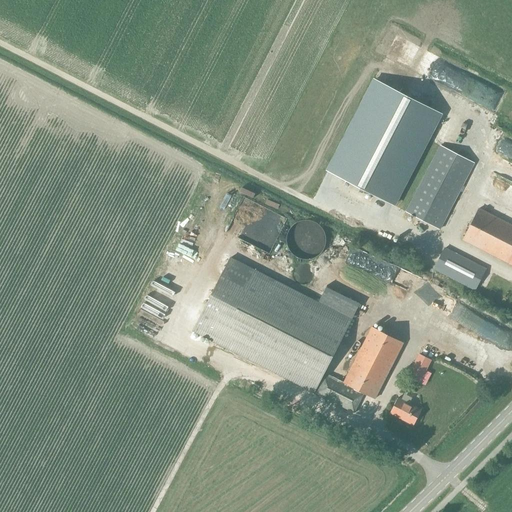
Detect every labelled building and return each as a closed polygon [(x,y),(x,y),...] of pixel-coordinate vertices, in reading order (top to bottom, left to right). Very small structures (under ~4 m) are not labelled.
[(375,80),(328,171),(394,205),(441,114),(375,80)] [(271,165),(276,155),(253,144),(249,155),(271,165)] [(440,229),(474,164),(440,146),(406,211),(440,229)] [(511,158),(506,156),(502,167),(511,170),(511,158)] [(511,265),(511,225),(479,209),(463,240),(511,265)] [(180,240),(198,247),(200,241),(182,234),(180,240)] [(177,243),(173,250),(181,255),(185,247),(177,243)] [(475,290),(485,270),(444,249),(434,269),(475,290)] [(324,372),(351,319),(232,257),(194,330),(313,392),(324,372)] [(156,280),(153,286),(174,296),(177,290),(156,280)] [(154,293),(150,299),(168,310),(172,305),(154,293)] [(146,310),(140,319),(138,318),(135,323),(159,337),(168,323),(146,310)] [(364,392),(364,393),(375,399),(403,344),(372,327),(343,382),(364,392)] [(416,389),(425,372),(414,367),(405,383),(416,389)] [(364,392),(343,382),(324,372),(313,392),(354,413),(364,393),(364,392)] [(468,407),(471,410),(482,399),(479,396),(468,407)] [(413,426),(421,410),(398,398),(390,414),(413,426)]
